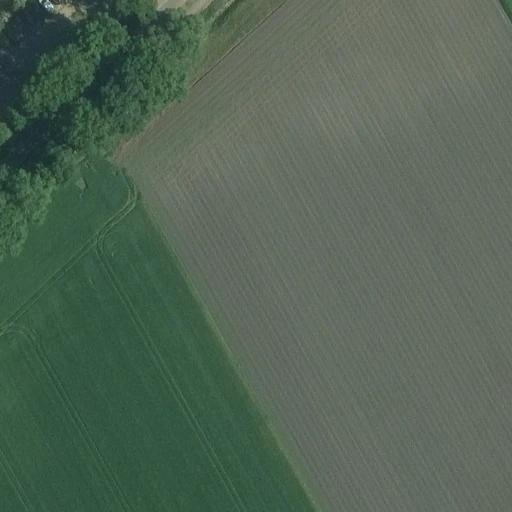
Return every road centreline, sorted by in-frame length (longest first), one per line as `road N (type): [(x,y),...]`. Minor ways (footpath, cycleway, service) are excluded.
road 1 (unclassified): [(0,170),(174,0)]
road 2 (track): [(80,0),(13,63),(9,99),(0,107)]
